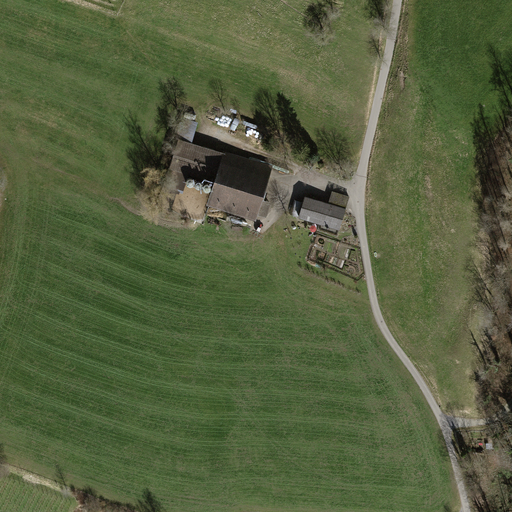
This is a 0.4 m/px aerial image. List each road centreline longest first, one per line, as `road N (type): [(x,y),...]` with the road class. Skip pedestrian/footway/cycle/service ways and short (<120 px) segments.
road 1 (residential): [(397,0),(360,192),(373,297)]
road 2 (track): [(466,511),(437,409),(382,325),(373,297)]
road 3 (track): [(320,180),(229,140),(204,145)]
road 4 (track): [(360,192),(302,183),(256,230)]
